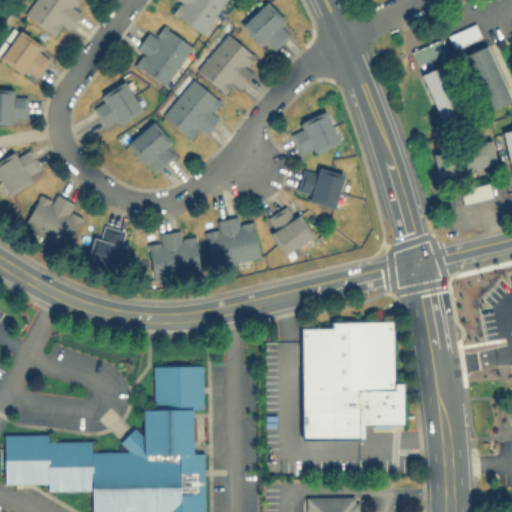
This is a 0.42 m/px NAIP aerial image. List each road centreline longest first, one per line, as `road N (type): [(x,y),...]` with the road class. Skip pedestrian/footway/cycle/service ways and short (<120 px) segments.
road 1 (tertiary): [(0,260),(83,304),(157,317),(414,263)]
road 2 (residential): [(85,169),(125,198),(157,200),(190,186),(341,40)]
road 3 (tertiary): [(414,263),(383,151),(321,0)]
road 4 (tertiary): [(414,263),(442,420),(446,511)]
road 5 (residential): [(129,0),(55,114),(67,151),(85,169)]
